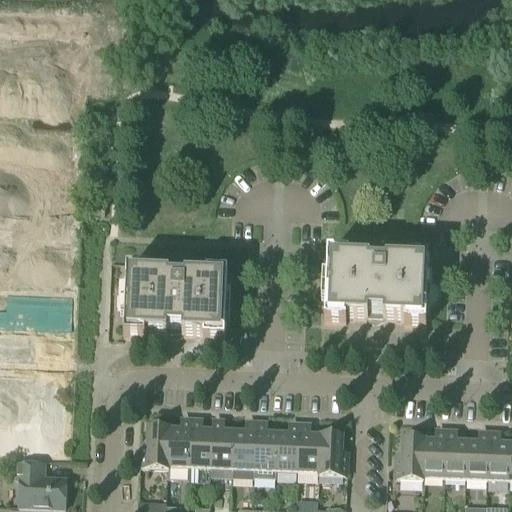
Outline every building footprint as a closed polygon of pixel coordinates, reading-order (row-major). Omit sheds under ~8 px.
[(0,93),(33,95),(30,168),(29,172),(0,171),(0,229),(27,231),(27,220),(79,222),(83,119),(78,119),(79,98),(84,98),(86,45),(0,41),(0,93)] [(423,283),(427,283),(428,262),(406,261),(406,266),(385,265),(385,267),(369,267),(369,264),(348,263),(348,258),(326,257),(326,279),(329,279),(328,305),(324,305),(324,327),(345,327),(345,323),(367,324),(372,327),(377,327),(382,324),(404,325),(404,330),(425,331),(426,309),(422,309),(423,283)] [(144,339),(166,340),(171,343),(176,343),(181,340),(203,341),(203,346),(224,347),(225,326),(221,325),(223,299),(226,299),(227,278),(206,277),(205,282),(184,281),(184,283),(168,283),(169,280),(147,279),(147,275),(126,274),(125,295),(128,295),(127,321),(124,321),(123,343),(144,344),(144,339)] [(170,432),(169,432),(167,474),(168,474),(168,471),(189,472),(191,429),(191,422),(180,422),(180,434),(170,433),(170,432)] [(189,472),(211,473),(212,435),(211,435),(201,435),(202,422),(191,422),(191,429),(189,472)] [(234,436),(223,435),(223,423),(212,423),(211,435),(212,435),(211,473),(210,482),(232,483),(232,474),(234,436)] [(245,436),(234,436),(232,474),(232,483),(253,484),(253,482),(254,475),(255,432),(256,425),(245,424),(245,436)] [(275,483),(275,476),(277,438),(266,437),(267,425),(256,425),(255,432),(254,475),(253,482),(275,483)] [(288,438),(277,438),(275,476),(297,477),(299,433),(299,427),(288,426),(288,438)] [(299,433),(297,477),(318,478),(318,480),(320,439),(319,439),(319,440),(309,439),(310,427),(299,427),(299,433)] [(141,473),(167,474),(169,432),(147,431),(146,449),(142,449),(141,473)] [(424,443),(422,485),(423,482),(444,483),(445,440),(446,433),(435,432),(434,445),(424,444),(424,443)] [(465,484),(467,446),(456,446),(456,433),(446,433),(445,440),(444,483),(465,484)] [(477,446),(467,446),(465,484),(487,485),(488,442),(489,435),(478,434),(477,446)] [(500,435),(489,435),(488,442),(487,485),(508,486),(510,448),(499,447),(500,435)] [(342,440),(320,439),(318,480),(345,481),(346,458),(342,458),(342,440)] [(395,484),(422,485),(424,443),(401,442),(401,460),(396,460),(395,484)] [(19,481),(18,511),(64,511),(64,509),(66,507),(67,498),(65,496),(65,483),(44,483),(44,469),(16,468),(16,477),(19,481)]
